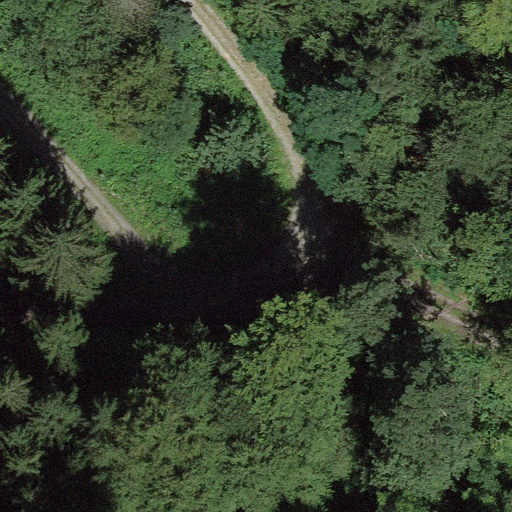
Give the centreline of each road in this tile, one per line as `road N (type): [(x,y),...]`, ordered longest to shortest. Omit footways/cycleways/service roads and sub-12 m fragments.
road 1 (track): [(195,0),(280,100),(313,168),(313,220),(300,250),(272,280),(238,298),(203,301),(164,289),(0,95)]
road 2 (track): [(164,289),(135,309),(99,319),(0,307)]
